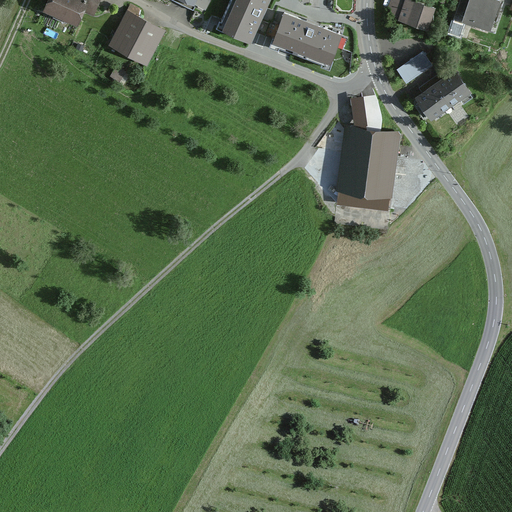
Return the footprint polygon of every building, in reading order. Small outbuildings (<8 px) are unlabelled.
[(43,0),(40,7),(75,23),(82,9),(91,13),(96,0),(43,0)] [(191,0),(164,0),(186,10),(191,0)] [(234,0),(224,24),(248,35),(264,0),(234,0)] [(426,24),(432,5),(415,0),(393,0),(390,12),(426,24)] [(500,2),(492,0),(466,0),(460,17),(491,27),(500,2)] [(339,31),(286,11),(275,38),(329,58),(339,31)] [(123,13),(104,46),(138,67),(158,33),(123,13)] [(433,62),(424,49),(398,67),(407,80),(433,62)] [(421,121),(465,88),(451,70),(408,103),(421,121)] [(353,97),(354,123),(367,122),(366,97),(353,97)] [(382,199),(390,135),(343,129),(335,193),(382,199)]
